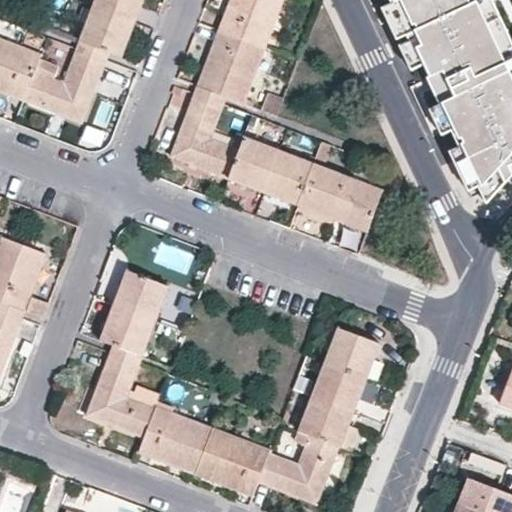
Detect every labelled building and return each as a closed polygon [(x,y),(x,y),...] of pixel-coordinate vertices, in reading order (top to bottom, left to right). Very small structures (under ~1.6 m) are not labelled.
[(136,23),(144,0),(94,0),(92,6),(136,23)] [(230,0),(219,28),(267,47),(284,0),(230,0)] [(433,113),(446,139),(456,135),(463,150),(482,191),(491,209),(511,182),(511,65),(481,0),(391,0),(395,7),(400,19),(390,24),(400,45),(410,40),(416,52),(406,57),(415,75),(428,68),(434,80),(431,82),(443,108),(433,113)] [(511,39),(493,0),(481,0),(511,65),(511,39)] [(92,6),(80,39),(111,51),(124,55),(136,23),(92,6)] [(400,19),(395,7),(385,12),(390,24),(400,19)] [(267,47),(219,28),(198,85),(228,97),(245,103),(247,98),(267,47)] [(37,65),(41,54),(0,37),(0,90),(11,94),(25,100),(37,65)] [(80,39),(77,46),(108,58),(111,51),(80,39)] [(77,46),(75,52),(106,63),(108,58),(77,46)] [(75,52),(64,81),(45,75),(47,70),(37,65),(25,100),(83,122),(106,63),(75,52)] [(177,84),(174,93),(188,98),(191,90),(177,84)] [(225,103),(228,97),(198,85),(195,92),(225,103)] [(195,92),(194,97),(224,109),(225,103),(195,92)] [(263,110),(278,115),(285,98),(270,92),(263,110)] [(25,100),(11,94),(3,112),(18,118),(25,100)] [(241,149),(213,137),(224,109),(194,97),(172,156),(229,178),(241,149)] [(247,98),(245,103),(254,106),(255,101),(247,98)] [(246,135),(253,138),(261,117),(254,114),(246,135)] [(229,178),(264,192),(281,149),(253,138),(246,135),(241,149),(229,178)] [(314,162),(324,166),(332,144),(322,141),(314,162)] [(314,162),(281,149),(264,192),(298,205),(314,162)] [(482,191),(463,150),(453,155),(472,195),(482,191)] [(298,205),(333,218),(349,175),(324,166),(314,162),(298,205)] [(333,218),(367,232),(384,189),(349,175),(333,218)] [(0,300),(26,310),(32,296),(48,254),(0,236),(0,300)] [(128,269),(114,304),(157,320),(170,286),(128,269)] [(32,296),(26,310),(43,316),(49,302),(32,296)] [(0,308),(24,317),(26,310),(0,300),(0,308)] [(144,354),(157,320),(114,304),(101,338),(113,343),(144,354)] [(0,314),(21,323),(24,317),(0,308),(0,314)] [(0,314),(0,380),(19,332),(21,323),(0,314)] [(368,376),(381,343),(339,327),(326,360),(368,376)] [(141,362),(144,354),(113,343),(111,351),(141,362)] [(157,408),(128,397),(132,388),(141,362),(111,351),(87,414),(146,437),(157,408)] [(355,411),(368,376),(326,360),(313,394),(355,411)] [(511,368),(501,401),(511,405),(511,368)] [(132,388),(128,397),(157,408),(158,406),(164,391),(138,382),(136,389),(132,388)] [(350,424),(355,411),(313,394),(298,430),(310,434),(340,445),(342,446),(350,424)] [(146,437),(141,452),(170,464),(196,474),(214,427),(158,406),(157,408),(146,437)] [(342,446),(351,450),(360,427),(350,424),(342,446)] [(270,451),(271,448),(214,427),(196,474),(224,485),(253,496),(259,481),(270,451)] [(310,434),(298,462),(270,451),(259,481),(317,503),(340,445),(310,434)] [(511,511),(511,493),(470,477),(460,502),(485,511),(511,511)] [(485,511),(460,502),(456,511),(485,511)]
